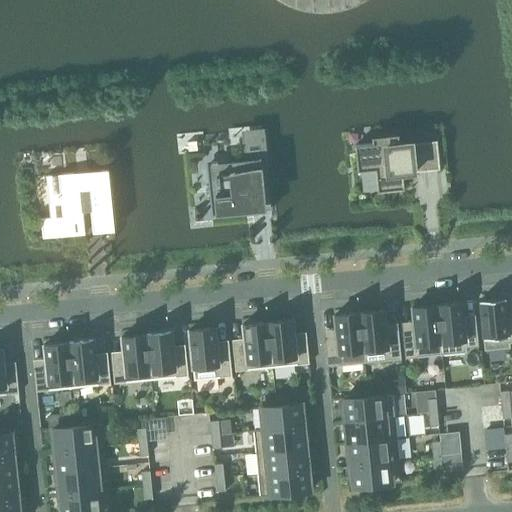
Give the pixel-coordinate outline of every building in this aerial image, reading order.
[(404,189),(402,173),(439,170),(437,141),(399,145),(398,134),(371,137),(372,143),(354,145),(357,171),(375,169),(377,191),(404,189)] [(263,206),(262,192),(264,192),(261,168),(266,168),(266,169),(267,169),(265,143),(243,146),(244,162),(207,166),(212,215),(214,215),(213,211),(214,211),(215,215),(237,213),(236,209),(250,208),(263,206)] [(82,212),(90,211),(92,232),(114,230),(108,169),(58,175),(62,216),(40,219),(42,238),(84,233),(82,212)] [(479,300),(484,350),(510,348),(509,343),(511,342),(511,317),(507,318),(505,297),(479,300)] [(437,304),(442,355),(467,352),(466,348),(478,346),(476,322),(464,323),(461,302),(437,304)] [(442,355),(437,304),(412,307),(414,328),(402,329),(405,359),(442,355)] [(384,310),(359,312),(364,363),(401,359),(398,330),(386,331),(384,310)] [(327,366),(364,363),(359,312),(334,315),(336,336),(324,337),(327,366)] [(267,322),(271,367),(309,363),(306,339),(294,340),(292,319),(267,322)] [(235,371),(271,367),(267,322),(242,324),(244,345),(233,346),(235,371)] [(189,330),(194,380),(232,376),(229,347),(217,348),(214,327),(189,330)] [(171,331),(150,333),(155,379),(188,376),(185,351),(173,352),(171,331)] [(114,383),(155,379),(150,333),(121,336),(123,357),(112,359),(114,383)] [(93,339),(68,342),(73,387),(110,384),(108,359),(96,360),(93,339)] [(36,391),(73,387),(68,342),(44,344),(46,365),(34,367),(36,391)] [(2,349),(0,348),(0,394),(18,393),(16,368),(4,370),(2,349)] [(401,393),(405,392),(404,378),(392,380),(393,394),(401,393)] [(501,406),(510,405),(508,391),(500,392),(501,406)] [(345,421),(394,416),(392,394),(340,399),(341,413),(344,412),(345,421)] [(427,399),(428,413),(437,412),(436,398),(427,399)] [(263,430),(303,425),(302,416),(304,416),(303,403),(261,407),(263,429),(263,430)] [(511,418),(510,405),(501,406),(502,419),(511,418)] [(428,413),(430,427),(438,426),(437,412),(428,413)] [(74,414),(65,415),(66,427),(69,427),(75,426),(74,414)] [(344,443),(396,438),(394,416),(345,421),(346,430),(343,431),(344,443)] [(209,421),(211,435),(220,434),(218,421),(209,421)] [(66,427),(50,429),(51,442),(54,442),(54,451),(104,446),(102,423),(75,426),(69,427),(66,427)] [(256,452),(308,447),(306,434),(304,434),(303,425),(263,430),(263,429),(253,430),(256,452)] [(138,443),(147,442),(145,428),(137,429),(138,443)] [(0,456),(13,455),(12,446),(14,446),(13,432),(0,433),(0,456)] [(211,435),(212,449),(221,448),(220,434),(211,435)] [(349,464),(399,459),(396,438),(344,443),(346,456),(348,455),(349,464)] [(431,442),(433,456),(441,455),(441,447),(440,441),(431,442)] [(138,443),(139,456),(148,455),(147,442),(138,443)] [(460,445),(441,447),(441,455),(461,453),(460,445)] [(104,446),(54,451),(55,460),(53,460),(54,473),(97,468),(97,469),(106,468),(104,446)] [(258,473),(307,468),(306,459),(309,459),(308,447),(256,452),(258,473)] [(0,478),(17,476),(16,464),(14,464),(13,455),(0,456),(0,478)] [(433,456),(434,470),(443,469),(441,455),(433,456)] [(349,487),(401,482),(399,459),(349,464),(350,473),(348,474),(349,487)] [(215,478),(224,477),(223,464),(214,464),(215,478)] [(97,468),(54,473),(56,485),(58,485),(59,494),(99,490),(99,489),(97,469),(97,468)] [(260,496),(312,491),(311,477),(308,477),(307,468),(258,473),(260,496)] [(142,486),(151,485),(150,471),(141,472),(142,486)] [(0,478),(0,499),(17,498),(16,489),(19,489),(17,476),(0,478)] [(225,491),(224,477),(215,478),(217,492),(225,491)] [(142,486),(144,499),(153,498),(151,485),(142,486)] [(99,490),(59,494),(60,503),(57,503),(58,511),(102,511),(111,511),(108,488),(99,489),(99,490)] [(0,499),(0,511),(20,511),(20,507),(18,507),(17,498),(0,499)]
